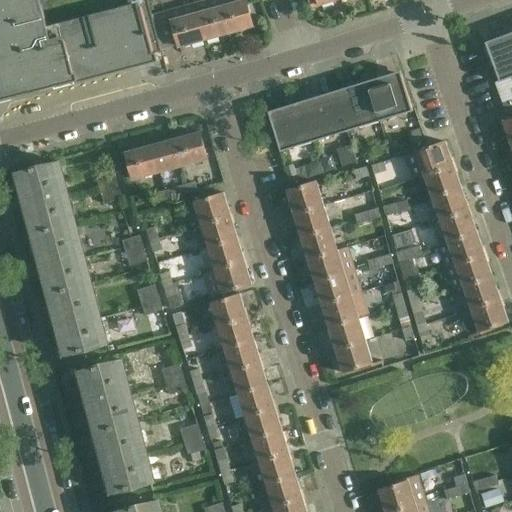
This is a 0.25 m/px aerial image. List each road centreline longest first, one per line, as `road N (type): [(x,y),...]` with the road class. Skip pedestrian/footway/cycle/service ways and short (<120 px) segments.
road 1 (residential): [(347,511),(211,86)]
road 2 (residential): [(511,265),(427,18)]
road 3 (residential): [(0,141),(211,86)]
road 4 (tertiary): [(45,511),(0,340)]
road 5 (residential): [(297,58),(427,18)]
